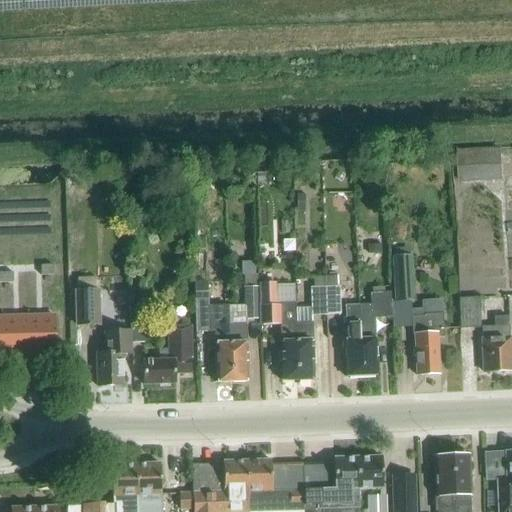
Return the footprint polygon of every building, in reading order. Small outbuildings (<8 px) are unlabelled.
[(457,139),(459,184),(503,181),(501,150),(498,150),(497,137),(457,139)] [(297,196),(297,227),(306,227),(306,196),(297,196)] [(295,253),(295,241),(283,241),(283,253),(295,253)] [(381,246),(368,246),(368,256),(382,255),(381,246)] [(392,250),(393,258),(410,257),(409,249),(392,250)] [(393,258),(392,258),(394,304),(415,303),(412,257),(410,257),(393,258)] [(244,277),(256,276),(255,263),(242,263),(242,277),(244,277)] [(256,276),(244,277),(244,289),(258,289),(258,276),(256,276)] [(310,289),(311,307),(311,318),(327,317),(326,278),(313,278),(314,289),(310,289)] [(326,278),(327,317),(341,316),(340,288),(338,288),(338,278),(326,278)] [(53,288),(53,279),(41,279),(42,288),(53,288)] [(193,283),(194,300),(208,299),(208,283),(193,283)] [(297,325),(296,309),(296,307),(275,308),(274,285),(261,286),(262,308),(261,308),(261,327),(281,327),(282,354),(278,354),(279,365),(281,365),(282,383),(298,382),(297,325)] [(12,296),(12,287),(1,287),(1,296),(12,296)] [(371,306),(367,306),(359,306),(362,378),(378,377),(376,339),(375,339),(375,320),(392,319),(391,294),(383,294),(383,288),(370,289),(371,295),(370,295),(371,306)] [(244,289),(244,322),(260,321),(260,289),(258,289),(244,289)] [(101,327),(100,291),(75,292),(76,328),(101,327)] [(481,330),(481,329),(480,299),(459,300),(460,331),(481,330)] [(362,378),(359,306),(345,307),(346,342),(344,342),(346,379),(362,378)] [(231,384),(230,327),(229,327),(228,307),(208,308),(209,334),(215,334),(216,356),(213,356),(214,367),(216,367),(216,384),(231,384)] [(296,307),(296,309),(297,325),(298,382),(313,382),(312,364),(315,364),(315,353),(312,353),(312,325),(311,318),(311,307),(296,307)] [(130,344),(144,343),(143,308),(129,309),(130,332),(130,344)] [(413,316),(413,318),(412,318),(414,339),(415,350),(413,352),(413,357),(416,360),(417,378),(440,376),(438,340),(444,339),(443,316),(424,317),(424,315),(413,316)] [(481,329),(481,330),(481,333),(480,335),(480,338),(482,341),(484,375),(511,373),(509,317),(493,318),(494,328),(481,329)] [(55,319),(28,320),(29,357),(56,357),(55,319)] [(28,320),(2,320),(3,358),(29,357),(28,320)] [(230,327),(231,384),(248,383),(247,366),(249,366),(249,355),(247,355),(246,327),(230,327)] [(144,387),(175,386),(175,375),(192,375),(190,329),(168,329),(169,362),(143,363),(144,387)] [(131,356),(130,344),(130,332),(104,333),(105,346),(102,346),(102,355),(96,355),(97,388),(123,387),(122,356),(131,356)] [(507,482),(497,482),(498,493),(498,507),(498,511),(511,511),(511,453),(506,454),(507,482)] [(464,455),(452,456),(454,511),(470,511),(470,498),(471,498),(470,458),(464,458),(464,455)] [(454,511),(452,456),(439,456),(439,460),(434,460),(435,497),(435,511),(454,511)] [(358,491),(369,490),(383,490),(382,458),(357,459),(358,491)] [(317,511),(322,511),(359,510),(358,491),(357,459),(333,460),(334,491),(317,491),(317,511)] [(271,462),(246,463),(247,511),(304,511),(304,492),(272,492),(271,462)] [(192,511),(247,511),(246,463),(222,463),(223,494),(192,495),(192,511)] [(136,466),(137,510),(137,511),(148,510),(148,497),(161,497),(160,465),(136,466)] [(137,510),(136,466),(112,466),(113,498),(128,498),(128,510),(137,510)] [(401,488),(401,506),(415,505),(415,504),(418,504),(417,487),(401,488)] [(317,491),(304,492),(304,511),(322,511),(317,511),(317,491)] [(498,493),(487,493),(488,508),(498,507),(498,493)] [(192,511),(191,495),(179,495),(179,511),(192,511)]
